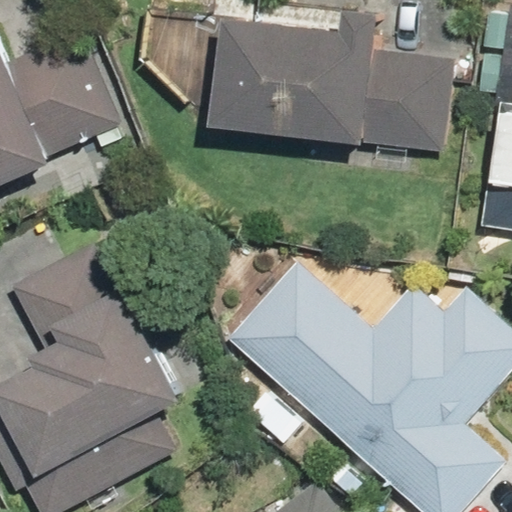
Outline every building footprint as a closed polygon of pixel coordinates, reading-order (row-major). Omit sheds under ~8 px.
[(0,197),(90,159),(85,146),(143,121),(90,0),(74,0),(0,32),(0,197)] [(375,24),(262,13),(252,121),(383,133),(382,142),(463,149),(471,56),(405,50),(409,5),(377,2),(375,24)] [(511,99),(509,99),(491,221),(511,223),(511,99)] [(142,231),(36,280),(71,357),(0,388),(0,401),(49,511),(62,511),(205,448),(188,411),(217,397),(142,231)] [(315,260),(250,334),(451,511),(477,511),(511,473),(511,439),(489,419),(511,393),(511,302),(487,280),(464,307),(434,280),(392,328),(315,260)] [(362,511),(339,479),(293,511),(362,511)]
